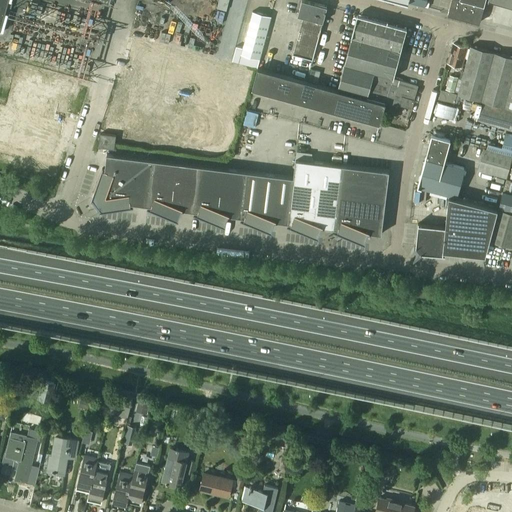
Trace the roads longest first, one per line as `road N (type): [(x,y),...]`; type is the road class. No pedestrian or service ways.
road 1 (motorway): [(0,299),(511,403)]
road 2 (motorway): [(511,367),(0,266)]
road 3 (unclassified): [(397,263),(58,218)]
road 4 (unclassified): [(397,263),(405,189),(445,27)]
road 5 (unclassified): [(58,218),(97,95)]
